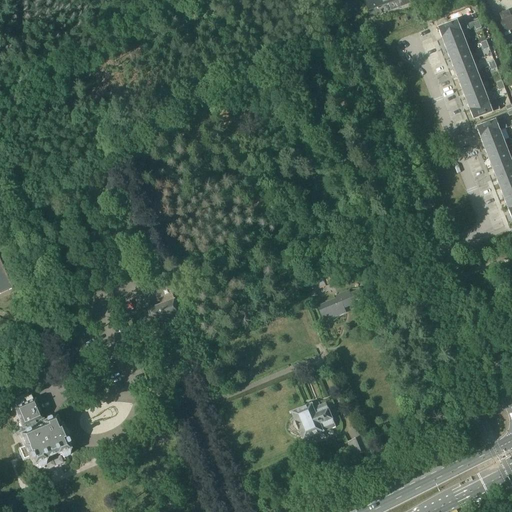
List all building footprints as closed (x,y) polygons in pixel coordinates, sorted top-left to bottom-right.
[(365,0),(369,10),(395,0),(365,0)] [(502,20),(498,22),(503,34),(511,30),(511,16),(511,18),(508,11),(499,15),(502,20)] [(469,29),(465,19),(438,29),(442,39),(461,32),(469,29)] [(465,42),(461,32),(442,39),(446,49),(465,42)] [(446,49),(450,59),(469,52),(465,42),(446,49)] [(469,52),(450,59),(454,69),(473,62),(469,52)] [(473,62),(454,69),(458,79),(477,72),(473,62)] [(477,72),(458,79),(462,89),(481,82),(477,72)] [(481,82),(462,89),(466,99),(484,92),(481,82)] [(484,92),(466,99),(470,110),(488,103),(484,92)] [(470,110),(474,120),(500,110),(496,100),(488,103),(470,110)] [(503,118),(477,128),(481,139),(500,132),(507,129),(503,118)] [(500,132),(481,139),(485,149),(504,142),(500,132)] [(504,142),(485,149),(489,159),(507,152),(504,142)] [(511,162),(507,152),(489,159),(493,169),(511,162)] [(511,173),(511,163),(511,162),(493,169),(497,179),(511,173)] [(511,184),(511,173),(497,179),(500,189),(511,184)] [(511,195),(511,184),(500,189),(504,199),(511,195)] [(0,292),(1,293),(9,289),(13,287),(12,285),(0,257),(0,292)] [(336,282),(331,270),(323,273),(328,285),(336,282)] [(175,301),(171,288),(155,293),(158,303),(160,303),(161,306),(134,315),(140,332),(147,330),(147,329),(153,327),(153,328),(181,319),(176,301),(175,301)] [(365,300),(361,291),(350,296),(349,293),(341,296),(342,299),(332,304),(332,303),(319,308),(324,322),(346,313),(343,306),(349,304),(350,306),(365,300)] [(33,401),(31,396),(14,403),(16,408),(13,410),(22,430),(24,429),(25,433),(24,434),(24,435),(19,437),(24,447),(23,447),(23,448),(18,450),(23,462),(28,460),(29,460),(30,460),(31,462),(32,462),(34,467),(36,466),(36,468),(37,467),(40,470),(45,468),(45,464),(47,463),(45,460),(57,455),(59,458),(61,457),(64,459),(68,458),(68,454),(69,453),(68,452),(70,451),(68,447),(68,446),(67,444),(69,443),(67,438),(68,438),(65,430),(64,430),(62,426),(60,427),(56,418),(49,420),(45,422),(45,423),(43,423),(42,421),(43,421),(34,400),(33,401)] [(329,410),(332,408),(330,402),(314,409),(312,405),(292,414),(296,424),(299,432),(299,431),(303,441),(336,428),(329,410)] [(353,457),(370,450),(364,436),(347,443),(353,457)]
